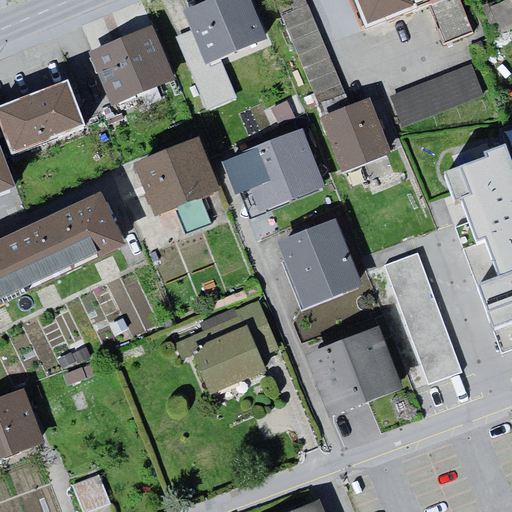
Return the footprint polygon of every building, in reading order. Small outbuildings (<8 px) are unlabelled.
[(258,0),(216,0),(188,14),(213,66),(275,36),(258,0)] [(304,0),(276,0),(275,0),(322,118),(350,107),(304,0)] [(356,0),(370,35),(458,0),(356,0)] [(157,28),(93,56),(118,112),(182,84),(157,28)] [(387,95),(401,127),(485,95),(472,62),(387,95)] [(95,128),(75,80),(3,110),(23,158),(95,128)] [(322,118),(319,119),(340,174),(391,154),(370,99),(350,107),(322,118)] [(0,131),(0,195),(22,188),(0,131)] [(303,131),(239,157),(260,213),(326,188),(303,131)] [(209,142),(140,164),(158,218),(227,196),(209,142)] [(511,158),(442,184),(505,355),(511,352),(511,158)] [(102,197),(74,209),(100,259),(124,246),(102,197)] [(186,231),(210,226),(206,206),(182,210),(186,231)] [(31,228),(57,281),(100,259),(74,209),(31,228)] [(339,216),(277,239),(304,309),(366,285),(339,216)] [(31,228),(0,242),(0,308),(57,281),(31,228)] [(420,248),(382,263),(430,388),(468,373),(420,248)] [(216,400),(271,376),(250,330),(195,354),(216,400)] [(382,334),(310,363),(334,423),(407,394),(382,334)] [(26,395),(0,404),(0,464),(45,449),(26,395)] [(104,476),(77,484),(84,511),(87,511),(112,505),(104,476)]
